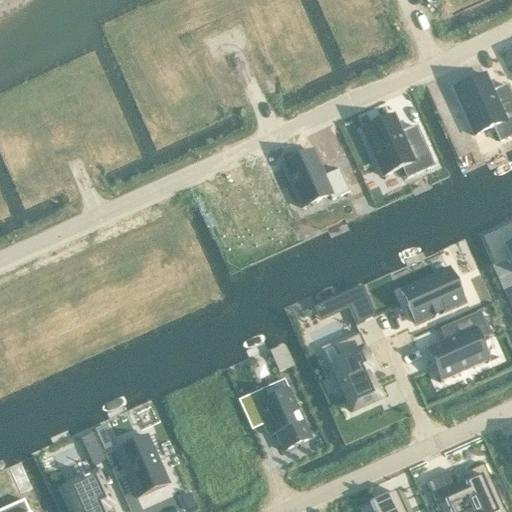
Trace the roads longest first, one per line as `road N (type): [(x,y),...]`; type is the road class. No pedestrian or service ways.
road 1 (residential): [(511,30),(0,260)]
road 2 (residential): [(430,445),(282,511)]
